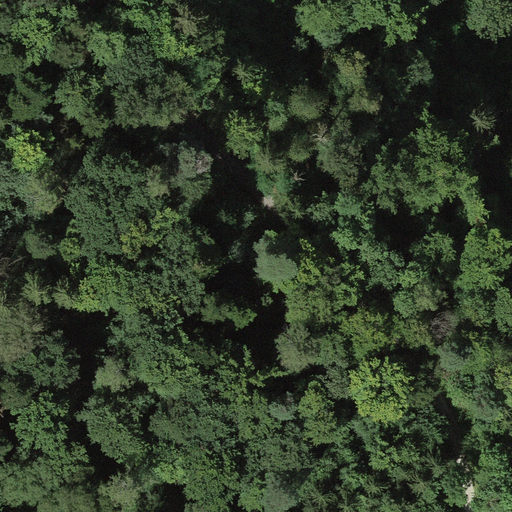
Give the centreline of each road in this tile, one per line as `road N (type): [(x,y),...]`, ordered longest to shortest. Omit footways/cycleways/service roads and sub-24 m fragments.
road 1 (track): [(136,0),(247,122),(451,424),(472,511)]
road 2 (track): [(511,349),(399,238),(247,122)]
